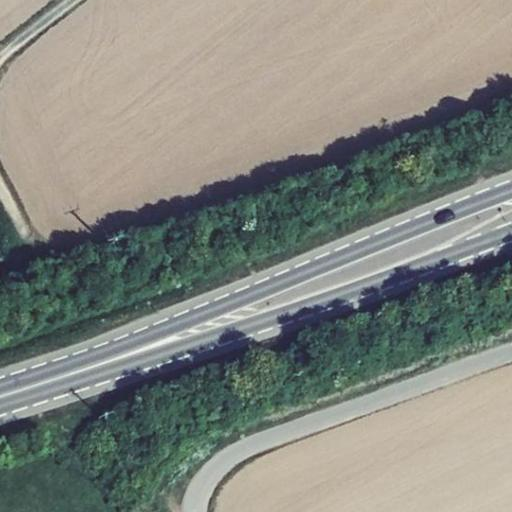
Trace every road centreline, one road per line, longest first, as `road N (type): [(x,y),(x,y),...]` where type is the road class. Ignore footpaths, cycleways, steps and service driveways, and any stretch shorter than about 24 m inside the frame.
road 1 (secondary): [(511,188),(0,395)]
road 2 (secondary): [(0,397),(167,352),(511,231)]
road 3 (residential): [(195,511),(208,472),(240,448),(511,350)]
